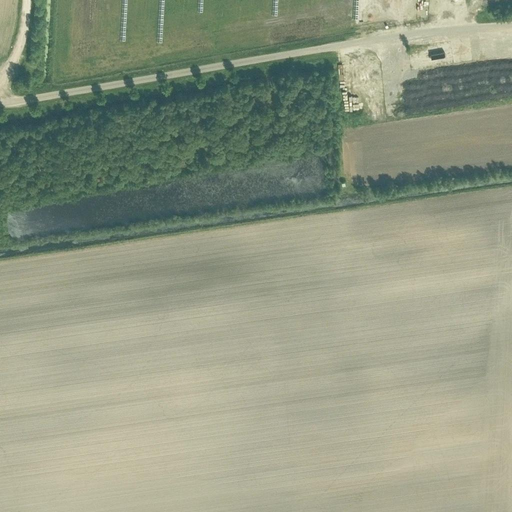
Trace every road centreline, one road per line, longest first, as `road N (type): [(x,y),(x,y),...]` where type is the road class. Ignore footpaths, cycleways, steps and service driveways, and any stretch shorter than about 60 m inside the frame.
road 1 (unclassified): [(0,103),(511,24)]
road 2 (track): [(354,43),(376,78),(403,90),(447,89),(485,79),(506,58),(511,34)]
